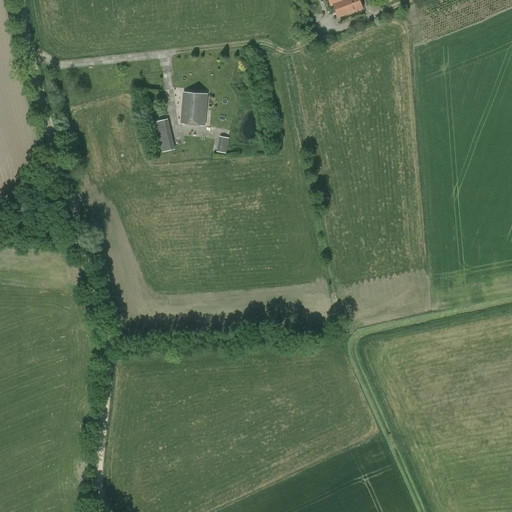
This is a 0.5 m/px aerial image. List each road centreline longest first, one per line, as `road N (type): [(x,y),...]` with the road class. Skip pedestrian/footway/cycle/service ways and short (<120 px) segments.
road 1 (track): [(106,511),(98,481),(107,367),(102,318),(67,190),(49,176)]
road 2 (unclassified): [(0,224),(42,191),(52,151),(20,0)]
